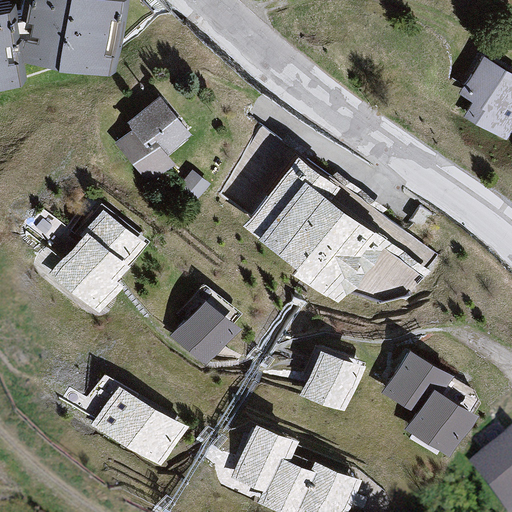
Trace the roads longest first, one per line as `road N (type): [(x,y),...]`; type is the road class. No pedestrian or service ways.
road 1 (residential): [(204,0),(260,52),(511,238)]
road 2 (track): [(104,511),(0,425)]
